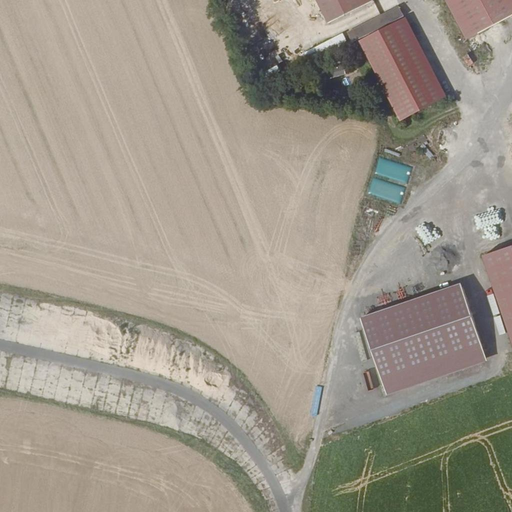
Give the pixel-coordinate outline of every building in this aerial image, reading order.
[(388,0),(331,0),(346,25),(389,1),(388,0)] [(511,16),(511,0),(462,0),(475,20),(483,34),(511,16)] [(366,37),(416,8),(414,5),(365,34),(366,37)] [(416,8),(366,37),(370,44),(420,15),(416,8)] [(263,10),(262,17),(273,18),(274,12),(263,10)] [(377,43),(412,103),(457,78),(422,17),(377,43)] [(251,31),(256,44),(272,38),(267,25),(251,31)] [(342,33),(300,53),(306,65),(347,45),(342,33)] [(273,55),(277,53),(275,49),(265,54),(270,64),(276,61),(273,55)] [(465,94),(457,78),(412,103),(421,119),(465,94)] [(511,245),(485,255),(511,336),(511,245)] [(462,285),(359,313),(382,394),(485,365),(462,285)]
